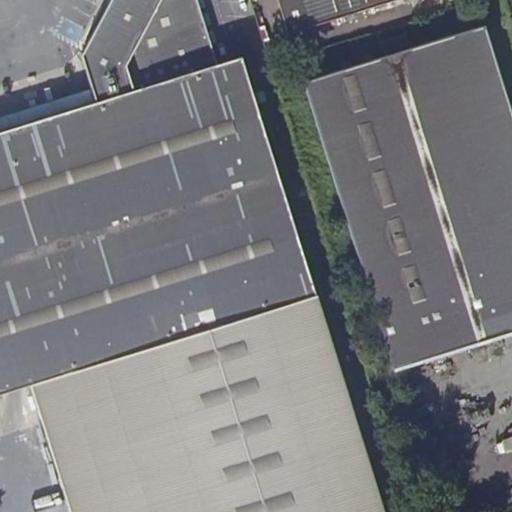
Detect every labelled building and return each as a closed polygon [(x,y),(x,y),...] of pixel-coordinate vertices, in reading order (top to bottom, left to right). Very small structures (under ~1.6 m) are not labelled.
[(0,132),(0,395),(28,387),(35,412),(66,511),(378,511),(321,323),(240,55),(216,62),(196,0),(108,0),(80,55),(95,101),(0,132)] [(393,0),(338,0),(343,16),(393,0)] [(511,0),(503,0),(511,28),(511,0)] [(511,276),(511,112),(483,22),(302,80),(378,319),(511,276)] [(511,327),(511,276),(378,319),(392,366),(511,327)] [(511,420),(502,423),(508,447),(511,446),(511,420)]
